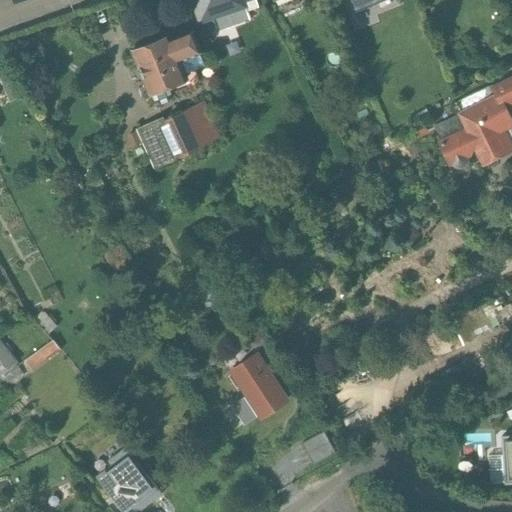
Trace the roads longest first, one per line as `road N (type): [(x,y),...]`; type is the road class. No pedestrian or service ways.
road 1 (residential): [(391,456),(411,487),(432,501),(511,510)]
road 2 (residential): [(391,456),(511,394)]
